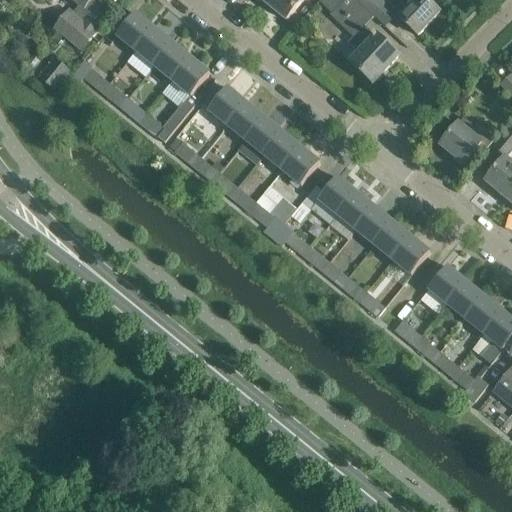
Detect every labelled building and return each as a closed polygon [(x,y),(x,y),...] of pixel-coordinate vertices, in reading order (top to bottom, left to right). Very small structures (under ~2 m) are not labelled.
[(72,0),(80,6),(73,14),(70,12),(55,29),(82,51),(113,13),(96,0),(72,0)] [(267,0),(265,3),(286,21),(303,0),(302,0),(267,0)] [(373,85),(399,57),(375,35),(374,36),(365,27),(374,18),(354,0),(322,0),(320,3),(332,14),(338,8),(361,30),(348,44),(360,54),(351,64),(373,85)] [(379,0),(356,0),(385,28),(396,16),(379,0)] [(405,0),(412,6),(399,19),(418,37),(440,13),(426,0),(405,0)] [(117,38),(136,53),(155,30),(136,14),(117,38)] [(136,53),(127,64),(146,79),(155,68),(173,45),(155,30),(136,53)] [(192,60),(173,45),(155,68),(173,83),(192,60)] [(55,60),(40,78),(55,91),(70,73),(55,60)] [(166,130),(159,139),(165,144),(197,105),(197,104),(201,98),(196,94),(211,75),(192,60),(173,83),(164,94),(181,107),(163,129),(166,130)] [(92,68),(84,62),(72,76),(80,83),(84,78),(91,70),(92,68)] [(84,78),(103,94),(110,85),(91,70),(84,78)] [(511,76),(511,77),(502,86),(511,96),(511,76)] [(128,100),(110,85),(103,94),(121,109),(128,100)] [(228,89),(209,112),(210,113),(219,121),(213,128),(222,135),(228,128),(246,104),(228,89)] [(147,115),(128,100),(121,109),(140,124),(147,115)] [(246,143),(265,119),(246,104),(228,128),(246,143)] [(163,129),(147,115),(140,124),(159,139),(166,130),(163,129)] [(246,143),(264,157),(283,134),(265,119),(246,143)] [(464,119),(459,125),(441,147),(464,166),(467,162),(473,167),(496,140),(480,126),(477,130),(464,119)] [(511,192),(511,127),(495,149),(506,158),(486,183),(506,200),(511,192)] [(264,157),(283,172),(302,149),(283,134),(264,157)] [(177,140),(170,149),(195,168),(202,160),(177,140)] [(302,149),(283,172),(302,188),(321,164),(302,149)] [(195,168),(213,183),(220,175),(202,160),(195,168)] [(213,183),(231,198),(238,190),(220,175),(213,183)] [(319,202),(338,217),(356,194),(338,178),(319,202)] [(257,205),(250,213),(269,229),(265,233),(273,240),(284,227),(271,216),(284,199),(271,188),(257,205)] [(231,198),(250,213),(257,205),(238,190),(231,198)] [(338,217),(356,232),(375,209),(356,194),(338,217)] [(356,232),(375,247),(393,224),(375,209),(356,232)] [(375,247),(393,262),(412,239),(393,224),(375,247)] [(286,243),(304,258),(311,249),(284,227),(273,240),(282,247),(286,243)] [(393,262),(412,277),(431,254),(412,239),(393,262)] [(304,258),(323,273),(330,264),(311,249),(304,258)] [(323,273),(341,288),(348,279),(330,264),(323,273)] [(429,291),(448,306),(467,283),(448,268),(429,291)] [(341,288),(360,303),(367,294),(348,279),(341,288)] [(448,306),(466,321),(485,298),(467,283),(448,306)] [(386,309),(367,294),(360,303),(379,318),(386,309)] [(466,321),(485,336),(503,313),(485,298),(466,321)] [(511,341),(511,320),(503,313),(485,336),(494,344),(482,358),(492,366),(511,341)] [(395,332),(414,347),(421,339),(402,323),(395,332)] [(414,347),(433,362),(440,354),(421,339),(414,347)] [(433,362),(451,377),(458,369),(440,354),(433,362)] [(451,377),(468,391),(475,382),(458,369),(451,377)] [(511,369),(493,393),(511,408),(511,369)] [(464,395),(475,404),(489,387),(478,378),(475,382),(468,391),(464,395)] [(0,383),(0,382),(0,404),(19,396),(15,385),(3,390),(0,383)] [(501,416),(495,423),(502,428),(507,421),(501,416)]
